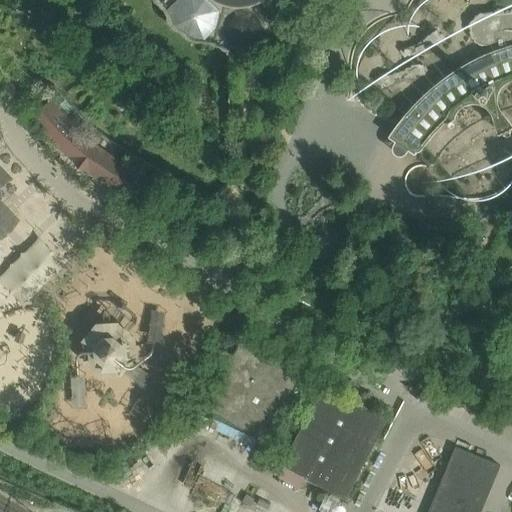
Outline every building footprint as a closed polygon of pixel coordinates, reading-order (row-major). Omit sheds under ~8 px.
[(159,0),(161,2),(163,5),(165,9),(166,12),(168,15),(168,19),(174,24),(179,29),(183,31),(189,35),(196,39),(199,39),(203,39),(207,39),(210,40),(214,41),(217,42),(220,44),(224,46),(227,48),(229,48),(234,48),(242,48),(250,48),(257,46),(261,46),(262,44),(265,42),(268,40),(271,38),(274,36),(264,12),(281,5),(278,0),(159,0)] [(390,82),(382,92),(398,107),(406,113),(391,132),(398,137),(396,140),(396,141),(395,142),(395,143),(395,144),(395,145),(395,146),(395,147),(395,148),(396,148),(396,149),(397,150),(398,150),(399,151),(400,151),(401,151),(402,151),(403,151),(404,151),(404,150),(405,150),(406,149),(407,148),(409,145),(416,150),(417,149),(417,147),(420,146),(421,146),(431,134),(445,120),(446,120),(447,119),(448,120),(449,120),(451,121),(451,120),(451,118),(452,115),(453,113),(454,111),(455,109),(456,107),(458,105),(460,103),(461,102),(464,100),(467,99),(470,98),(473,97),(476,97),(479,97),(482,98),(484,99),(487,101),(489,102),(490,103),(492,104),(493,105),(494,107),(495,108),(496,110),(497,112),(498,114),(502,130),(506,135),(507,135),(508,135),(509,135),(510,135),(510,134),(511,133),(511,132),(511,131),(511,130),(511,129),(511,128),(510,127),(510,126),(510,125),(509,125),(500,114),(499,113),(498,111),(497,109),(497,108),(496,106),(496,104),(495,102),(495,101),(495,99),(495,97),(496,95),(496,93),(496,91),(497,90),(498,88),(499,86),(500,85),(501,83),(503,81),(505,80),(508,78),(510,77),(511,76),(511,12),(505,14),(493,18),(480,22),(463,30),(446,39),(430,49),(419,57),(404,69),(390,82)] [(71,114),(78,108),(63,92),(56,98),(71,114)] [(139,201),(150,177),(145,175),(136,171),(131,168),(122,163),(117,160),(108,154),(103,150),(95,144),(90,140),(85,136),(81,132),(73,125),(66,117),(63,114),(56,106),(52,101),(33,116),(43,131),(52,141),(62,150),(72,159),(79,165),(82,167),(93,175),(104,183),(116,189),(127,196),(139,201)] [(0,255),(3,252),(2,251),(0,253),(0,238),(17,222),(0,204),(0,255)] [(391,225),(371,242),(414,274),(419,268),(416,265),(420,259),(401,220),(400,217),(391,225)] [(19,268),(4,283),(13,293),(29,279),(19,268)] [(134,358),(133,338),(124,329),(117,325),(97,326),(84,341),(86,362),(100,375),(121,374),(134,358)] [(204,406),(263,441),(304,373),(244,338),(204,406)] [(325,386),(283,465),(346,499),(388,419),(325,386)] [(481,511),(500,466),(455,447),(428,511),(481,511)] [(253,504),(256,499),(247,495),(242,503),(251,507),(253,504)]
